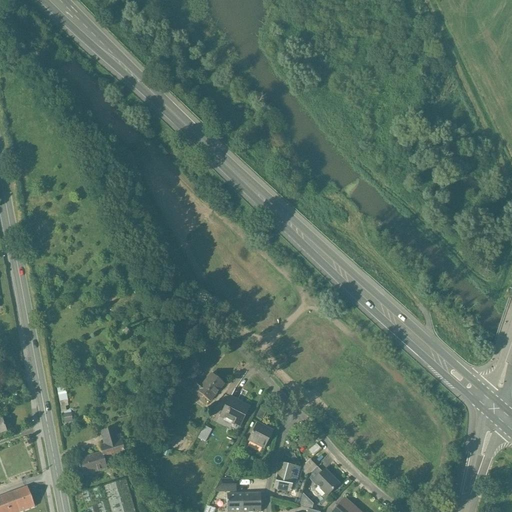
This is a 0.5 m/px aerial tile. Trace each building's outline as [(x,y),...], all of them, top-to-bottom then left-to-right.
[(197,388),(209,399),(224,381),(212,371),(203,381),(197,388)] [(203,381),(195,375),(190,382),(197,388),(203,381)] [(179,379),(173,376),(167,384),(174,388),(179,379)] [(55,392),(58,402),(66,399),(63,389),(55,392)] [(238,399),(230,395),(220,414),(241,424),(250,406),(237,400),(238,399)] [(262,403),(257,414),(263,418),(269,406),(262,403)] [(70,411),(62,412),(64,428),(73,426),(70,411)] [(257,421),(248,438),(265,446),(273,430),(257,421)] [(204,439),(211,427),(205,423),(198,436),(204,439)] [(114,430),(102,434),(105,445),(117,442),(114,430)] [(102,453),(78,460),(80,469),(78,470),(80,476),(82,475),(82,476),(107,469),(107,467),(108,467),(107,462),(105,463),(104,460),(109,458),(109,459),(124,454),(124,452),(124,451),(124,450),(125,448),(124,443),(122,443),(121,443),(121,441),(117,442),(105,445),(101,447),(102,453)] [(300,466),(282,461),(276,486),(291,490),(294,476),(298,477),(300,466)] [(318,465),(308,475),(313,479),(323,470),(318,465)] [(340,482),(325,467),(323,470),(313,479),(328,494),(340,482)] [(237,477),(221,477),(215,489),(237,489),(237,477)] [(134,511),(126,480),(81,493),(86,511),(134,511)] [(28,487),(9,494),(13,505),(9,506),(11,511),(21,511),(35,507),(28,487)] [(261,492),(227,492),(227,511),(261,510),(261,492)] [(9,494),(0,497),(0,511),(11,511),(9,506),(13,505),(9,494)] [(300,504),(312,505),(313,496),(300,495),(300,504)] [(360,511),(344,497),(330,511),(360,511)]
